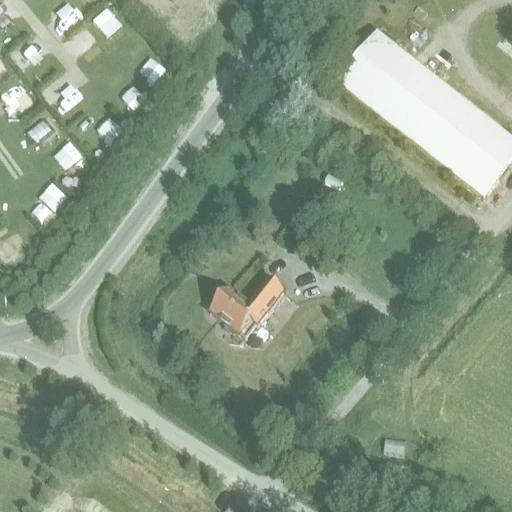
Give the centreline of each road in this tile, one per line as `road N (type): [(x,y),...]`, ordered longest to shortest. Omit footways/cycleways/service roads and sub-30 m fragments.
road 1 (unclassified): [(77,298),(217,110),(285,0)]
road 2 (unclassified): [(294,511),(80,373)]
